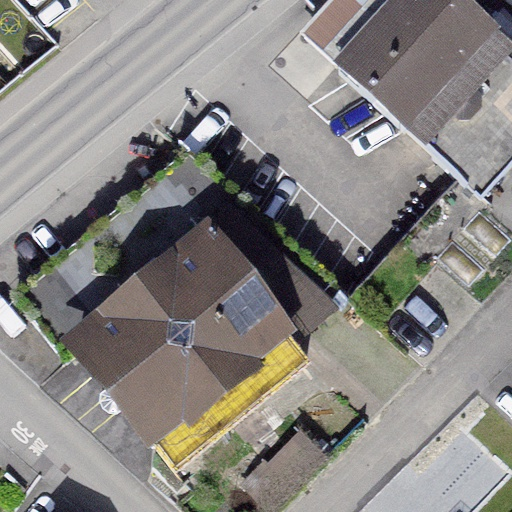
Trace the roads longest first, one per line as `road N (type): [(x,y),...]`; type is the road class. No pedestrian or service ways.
road 1 (primary): [(214,0),(0,174)]
road 2 (residential): [(0,394),(125,511)]
